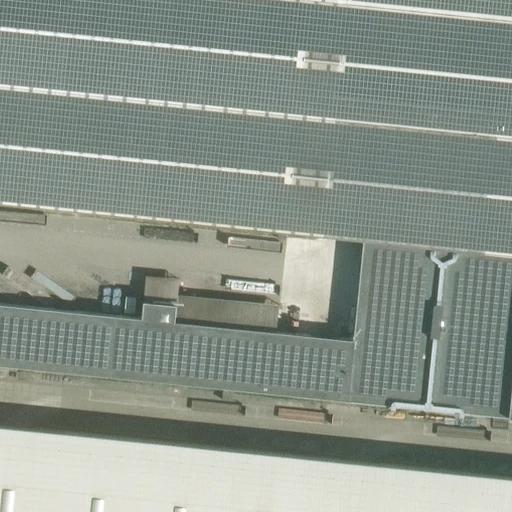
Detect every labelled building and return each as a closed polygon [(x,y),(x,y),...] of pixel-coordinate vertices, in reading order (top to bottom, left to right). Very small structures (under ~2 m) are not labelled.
[(511,0),(389,0),(355,338),(349,399),(509,415),(511,385),(511,0)] [(142,317),(137,377),(349,399),(355,338),(310,334),(277,331),(280,303),(178,293),(180,277),(146,274),(142,317)] [(0,363),(137,377),(142,317),(115,314),(0,302),(0,363)] [(233,400),(234,390),(223,389),(222,399),(233,400)] [(511,511),(511,474),(0,422),(0,511),(511,511)]
